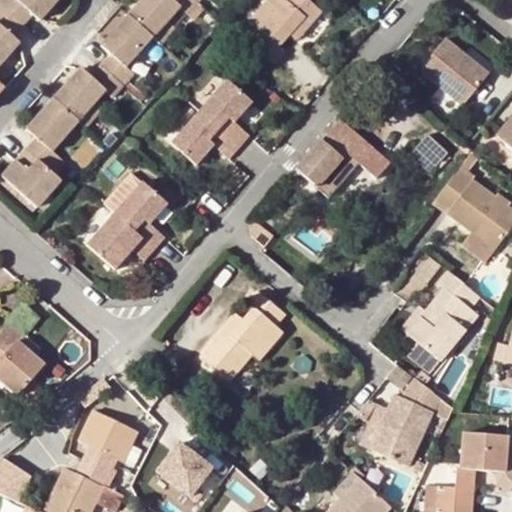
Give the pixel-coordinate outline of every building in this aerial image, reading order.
[(64,0),(20,0),(18,2),(16,0),(8,0),(9,0),(2,7),(28,31),(37,21),(41,25),(64,0)] [(149,0),(131,20),(156,43),(170,28),(184,13),(190,19),(200,8),(191,0),(149,0)] [(268,0),(248,23),(260,34),(250,46),(274,66),(284,54),(277,48),(288,36),(293,31),(300,36),(320,14),(304,0),(268,0)] [(0,9),(0,15),(4,19),(0,23),(0,44),(13,57),(21,47),(17,43),(28,31),(2,7),(0,9)] [(102,70),(124,91),(135,79),(128,73),(141,59),(156,43),(131,20),(102,51),(111,60),(102,70)] [(156,43),(162,49),(176,33),(170,28),(156,43)] [(300,36),(293,31),(288,36),(295,42),(300,36)] [(440,39),(416,71),(460,104),(486,74),(473,64),(470,68),(461,61),(464,57),(440,39)] [(162,49),(156,43),(141,59),(148,65),(162,49)] [(0,70),(13,57),(0,44),(0,70)] [(461,61),(470,68),(473,64),(464,57),(461,61)] [(58,98),(83,121),(94,109),(107,96),(114,101),(124,91),(102,70),(92,81),(82,72),(58,98)] [(228,78),(201,111),(240,145),(250,133),(235,121),(232,118),(235,113),(239,116),(253,100),(228,78)] [(27,154),(49,174),(61,160),(54,154),(79,125),(54,102),(28,131),(38,141),(27,154)] [(83,121),(90,128),(101,116),(94,109),(83,121)] [(240,145),(201,111),(173,143),(197,164),(210,148),(207,146),(211,140),(215,144),(230,157),(240,145)] [(511,113),(496,133),(511,145),(511,113)] [(83,121),(79,125),(93,137),(96,133),(90,128),(83,121)] [(360,138),(340,121),(286,184),(305,200),(315,189),(329,200),(356,172),(342,159),(360,138)] [(445,152),(425,135),(412,149),(413,149),(433,166),(445,152)] [(433,166),(413,149),(407,156),(427,172),(433,166)] [(495,246),(511,222),(511,205),(472,177),(466,172),(468,169),(477,157),(469,151),(457,167),(436,195),(451,206),(448,210),(471,228),(495,246)] [(49,174),(27,154),(1,181),(29,208),(55,179),(49,174)] [(55,179),(67,166),(61,160),(49,174),(55,179)] [(67,166),(55,179),(58,182),(70,168),(67,166)] [(475,173),(468,169),(466,172),(472,177),(475,173)] [(29,208),(35,214),(61,185),(58,182),(55,179),(29,208)] [(143,181),(116,212),(156,247),(166,235),(151,223),(148,220),(152,214),(156,218),(168,203),(143,181)] [(451,206),(436,195),(433,199),(448,210),(451,206)] [(156,247),(116,212),(87,245),(115,269),(128,254),(123,250),(128,244),(133,249),(145,260),(156,247)] [(495,246),(471,228),(462,241),(486,259),(495,246)] [(133,249),(128,244),(123,250),(128,254),(133,249)] [(444,290),(428,313),(409,338),(418,345),(424,348),(444,362),(445,362),(479,314),(471,308),(481,295),(448,273),(438,286),(444,290)] [(251,356),(258,362),(282,334),(275,327),(284,316),(254,292),(245,303),(251,308),(241,320),(226,336),(221,331),(198,358),(228,382),(251,356)] [(404,334),(409,338),(428,313),(422,309),(404,334)] [(221,331),(226,336),(241,320),(234,315),(221,331)] [(10,348),(17,341),(2,329),(0,331),(0,388),(13,400),(38,371),(29,364),(10,348)] [(17,341),(10,348),(29,364),(36,357),(17,341)] [(435,376),(444,362),(424,348),(418,345),(409,359),(435,376)] [(399,364),(389,380),(406,390),(416,374),(399,364)] [(429,391),(437,378),(426,372),(418,384),(429,391)] [(387,408),(368,449),(406,466),(431,414),(439,398),(429,391),(418,384),(416,383),(405,393),(400,398),(393,395),(387,408)] [(439,398),(431,414),(445,420),(451,406),(439,398)] [(364,421),(375,404),(369,399),(355,415),(364,421)] [(368,449),(387,408),(376,404),(357,444),(368,449)] [(78,443),(88,448),(119,463),(135,432),(94,411),(78,443)] [(184,438),(160,469),(200,500),(224,468),(184,438)] [(454,490),(437,489),(436,504),(470,507),(473,474),(493,476),(502,476),(505,441),(463,438),(460,469),(455,468),(454,490)] [(511,489),(511,482),(511,475),(511,441),(505,441),(502,476),(493,476),(490,498),(500,498),(507,495),(510,491),(511,489)] [(107,489),(119,463),(88,448),(76,474),(64,469),(43,511),(91,511),(95,505),(102,487),(107,489)] [(0,456),(0,492),(25,501),(36,470),(0,456)] [(337,494),(343,500),(362,478),(356,473),(337,494)] [(362,478),(343,500),(331,511),(387,511),(393,506),(362,478)] [(107,489),(102,487),(95,505),(110,511),(114,511),(122,496),(107,489)] [(436,504),(437,489),(427,488),(425,503),(436,504)] [(434,511),(436,504),(425,503),(423,511),(434,511)]
